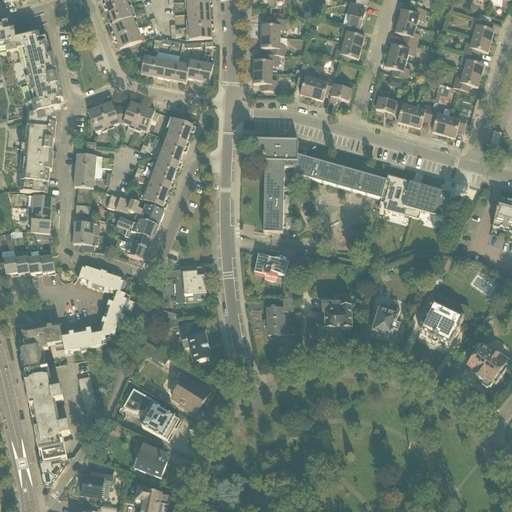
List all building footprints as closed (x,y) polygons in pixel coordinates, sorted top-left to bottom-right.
[(126,0),(122,0),(103,7),(105,11),(106,12),(108,12),(110,16),(130,9),(126,0)] [(209,0),(185,0),(186,10),(188,10),(188,9),(210,8),(209,0)] [(267,0),(269,8),(275,7),(274,1),(277,0),(267,0)] [(355,5),(363,7),(368,8),(370,2),(362,0),(356,0),(355,5)] [(491,5),(502,8),(508,10),(510,0),(491,0),(491,4),(491,5)] [(409,8),(414,10),(422,12),(423,5),(411,2),(409,8)] [(359,31),(361,32),(366,14),(361,13),(363,7),(355,5),(350,3),(347,15),(352,17),(349,28),(359,31)] [(189,20),(211,19),(210,8),(188,9),(188,10),(189,20)] [(110,22),(109,23),(111,28),(112,28),(133,19),(134,19),(130,9),(110,16),(112,21),(110,22)] [(402,12),(399,24),(417,29),(419,22),(424,24),(427,13),(422,12),(414,10),(412,15),(402,12)] [(488,25),(491,26),(492,19),(480,16),(478,22),(488,25)] [(40,41),(39,36),(35,37),(31,18),(18,21),(14,23),(0,25),(0,51),(18,48),(47,42),(47,40),(40,41)] [(135,25),(133,19),(112,28),(114,34),(112,34),(112,36),(113,40),(139,30),(137,24),(135,25)] [(189,22),(187,23),(188,31),(212,30),(211,19),(189,20),(189,22)] [(473,39),(491,44),(495,33),(487,31),(488,25),(478,22),(473,20),(470,31),(475,33),(473,39)] [(270,28),(263,27),(262,39),(280,40),(281,33),(286,33),(287,22),(284,22),(273,21),(271,21),(270,28)] [(399,24),(396,35),(403,37),(406,38),(404,44),(417,48),(420,37),(415,36),(417,29),(399,24)] [(362,51),(365,39),(357,37),(359,31),(349,28),(343,27),(340,38),(346,39),(344,46),(362,51)] [(120,51),(142,43),(140,37),(142,37),(139,30),(113,40),(115,44),(116,45),(118,45),(120,51)] [(212,30),(188,31),(188,36),(189,36),(190,42),(213,41),(212,33),(212,30)] [(262,39),(261,51),(269,51),(269,57),(279,58),(285,58),(285,47),(280,47),(280,40),(262,39)] [(480,53),(488,56),(491,44),(473,39),(471,46),(466,44),(463,55),(479,59),(480,53)] [(59,87),(57,79),(57,77),(58,77),(53,57),(51,57),(47,42),(18,48),(31,104),(25,105),(28,117),(54,111),(60,109),(58,103),(64,102),(60,87),(59,87)] [(392,47),(389,58),(407,64),(409,57),(414,58),(417,48),(404,44),(403,50),(400,49),(392,47)] [(351,60),(359,62),(362,51),(344,46),(342,52),(337,51),(334,62),(349,66),(351,60)] [(482,79),(485,68),(477,65),(479,59),(463,55),(460,66),(465,67),(463,74),(482,79)] [(263,63),(255,63),(254,75),(273,76),(273,69),(278,69),(279,58),(269,57),(263,57),(263,63)] [(145,58),(141,76),(153,79),(156,60),(145,58)] [(389,58),(386,70),(393,72),(392,78),(407,82),(410,72),(405,70),(407,64),(389,58)] [(164,81),(168,63),(156,60),(153,79),(164,81)] [(175,83),(179,65),(168,63),(164,81),(175,83)] [(188,81),(199,83),(202,65),(190,63),(190,67),(188,81)] [(179,65),(175,83),(187,85),(188,81),(190,67),(179,65)] [(210,85),(214,67),(202,65),(199,83),(210,85)] [(301,97),(312,100),(317,82),(319,77),(301,72),(297,88),(303,89),(301,97)] [(470,88),(478,90),(482,79),(463,74),(462,80),(456,79),(453,90),(469,94),(470,88)] [(264,93),(277,94),(278,83),(272,82),(273,76),(254,75),(254,86),(264,87),(264,93)] [(317,82),(312,100),(323,104),(326,93),(332,95),(334,87),(336,82),(325,79),(323,84),(317,82)] [(349,104),(354,86),(348,84),(346,90),(334,87),(332,95),(331,99),(349,104)] [(447,99),(450,89),(439,86),(439,89),(443,90),(440,97),(447,99)] [(387,95),(381,93),(376,112),(394,117),(395,113),(397,105),(385,102),(387,95)] [(398,125),(409,128),(414,110),(408,108),(409,103),(398,100),(397,105),(395,113),(401,114),(398,125)] [(88,113),(91,122),(96,135),(101,133),(102,135),(115,130),(114,128),(122,126),(122,108),(118,108),(118,112),(116,113),(113,104),(88,113)] [(153,121),(155,114),(156,113),(131,104),(128,113),(126,112),(126,108),(122,108),(122,126),(129,128),(129,130),(141,134),(142,133),(148,135),(153,121)] [(409,128),(421,131),(423,123),(429,125),(433,110),(422,107),(421,112),(414,110),(409,128)] [(435,127),(433,134),(444,138),(449,120),(442,118),(444,113),(433,110),(429,125),(435,127)] [(26,121),(26,123),(25,128),(24,128),(20,173),(21,173),(20,194),(48,196),(50,173),(52,173),(54,153),(53,153),(54,143),(55,143),(57,121),(55,114),(54,111),(28,117),(27,117),(26,121)] [(455,141),(458,130),(464,132),(468,119),(457,116),(456,122),(449,120),(444,138),(455,141)] [(188,144),(190,139),(190,137),(192,134),(193,134),(195,134),(196,129),(170,120),(163,141),(189,150),(190,147),(190,146),(190,144),(188,144)] [(498,149),(501,137),(502,135),(494,133),(490,146),(498,149)] [(186,155),(187,154),(189,150),(163,141),(161,147),(157,156),(156,161),(181,170),(183,166),(182,164),(181,164),(184,155),(184,154),(186,155)] [(289,143),(257,142),(257,165),(261,165),(261,164),(266,164),(264,234),(283,235),(285,176),(294,176),(381,201),(387,183),(386,183),(298,158),(299,143),(289,143)] [(96,170),(97,159),(78,157),(77,168),(96,170)] [(175,185),(173,184),(174,183),(175,179),(177,174),(178,175),(180,174),(181,170),(156,161),(154,165),(151,174),(148,181),(174,190),(175,186),(175,185)] [(95,180),(96,170),(77,168),(76,179),(95,180)] [(445,220),(451,201),(452,196),(411,184),(411,183),(388,177),(386,183),(387,183),(381,201),(380,204),(387,206),(385,212),(419,221),(421,213),(445,220)] [(447,191),(450,184),(437,178),(434,185),(447,191)] [(76,179),(75,189),(75,190),(78,190),(91,191),(91,192),(94,192),(95,180),(76,179)] [(174,190),(148,181),(140,201),(166,211),(168,206),(167,205),(166,204),(167,201),(167,200),(169,195),(171,195),(172,194),(173,193),(174,190)] [(138,193),(140,187),(132,184),(131,190),(138,193)] [(140,206),(128,202),(111,197),(110,203),(107,209),(127,216),(126,218),(140,223),(140,222),(150,226),(159,229),(165,214),(146,208),(144,213),(141,212),(142,209),(139,209),(140,206)] [(30,198),(29,208),(29,210),(53,212),(53,205),(54,205),(55,204),(56,200),(30,198)] [(511,203),(501,200),(493,229),(511,234),(511,203)] [(32,223),(54,224),(54,221),(52,220),(53,212),(29,210),(28,212),(28,222),(32,223)] [(101,227),(97,227),(98,220),(85,219),(84,225),(75,224),(75,236),(98,238),(99,238),(101,227)] [(120,221),(118,229),(120,230),(127,233),(128,233),(153,243),(159,229),(150,226),(140,222),(140,223),(138,227),(120,221)] [(27,232),(26,234),(26,235),(36,235),(42,236),(51,237),(51,229),(53,227),(54,224),(32,223),(31,233),(27,232)] [(120,230),(118,229),(117,230),(114,228),(112,235),(117,237),(120,230)] [(133,247),(149,253),(153,243),(128,233),(127,233),(125,239),(135,243),(133,247)] [(11,235),(0,237),(0,244),(7,278),(18,275),(19,275),(16,261),(11,235)] [(95,255),(95,248),(97,248),(98,238),(75,236),(74,247),(83,247),(82,254),(95,255)] [(142,271),(146,262),(149,253),(133,247),(133,248),(113,240),(110,246),(116,248),(116,249),(129,254),(127,257),(129,258),(127,265),(142,271)] [(255,274),(266,277),(278,279),(279,275),(285,277),(289,264),(276,260),(278,254),(271,252),(270,253),(268,252),(266,258),(259,257),(255,274)] [(40,255),(39,256),(38,253),(32,254),(33,260),(28,261),(31,275),(31,277),(43,274),(40,261),(41,261),(40,255)] [(56,276),(52,253),(40,255),(41,261),(40,261),(43,274),(43,276),(55,274),(55,276),(56,276)] [(295,257),(296,272),(296,273),(296,274),(308,274),(308,264),(296,257),(295,257)] [(19,275),(18,275),(19,277),(31,275),(28,261),(28,259),(16,261),(19,275)] [(447,274),(452,263),(444,260),(439,271),(447,274)] [(20,346),(21,351),(23,358),(21,359),(23,369),(25,368),(26,374),(44,371),(40,349),(41,348),(42,352),(49,351),(48,347),(51,347),(53,360),(66,357),(66,354),(69,353),(81,351),(82,354),(88,353),(87,350),(103,347),(108,346),(106,341),(106,337),(111,336),(118,338),(123,323),(125,324),(127,318),(124,317),(129,302),(131,298),(122,295),(126,284),(122,282),(122,281),(107,276),(108,273),(102,271),(101,274),(86,269),(86,270),(81,269),(77,280),(89,284),(88,289),(109,296),(109,294),(115,296),(112,304),(109,303),(100,332),(92,333),(91,331),(66,336),(62,336),(60,326),(23,334),(25,346),(20,346)] [(165,274),(163,282),(178,281),(179,286),(174,286),(176,306),(185,305),(185,297),(193,297),(192,293),(207,292),(205,277),(204,269),(191,270),(192,274),(184,274),(184,272),(165,274)] [(289,274),(289,286),(289,293),(284,293),(284,301),(296,300),(296,274),(296,273),(289,274)] [(510,286),(504,282),(499,291),(504,294),(510,286)] [(438,296),(434,306),(420,333),(431,338),(430,339),(431,339),(431,340),(432,342),(436,344),(438,343),(439,343),(440,343),(444,333),(443,333),(457,305),(438,296)] [(294,322),(287,322),(287,317),(284,317),(284,314),(296,313),(296,300),(284,301),(283,301),(283,311),(267,312),(268,322),(264,322),(265,328),(268,328),(269,338),(270,338),(270,340),(277,339),(277,337),(285,337),(285,336),(295,336),(294,322)] [(317,321),(317,325),(319,328),(325,327),(326,333),(353,332),(352,305),(350,305),(350,303),(343,303),(343,305),(323,305),(323,316),(325,316),(325,318),(319,318),(317,321)] [(382,307),(380,313),(373,334),(376,335),(376,336),(380,337),(381,337),(392,340),(393,336),(397,338),(401,324),(398,323),(401,313),(382,307)] [(151,315),(167,320),(171,322),(174,315),(153,309),(151,315)] [(151,315),(149,322),(165,327),(167,320),(151,315)] [(192,325),(183,328),(179,328),(185,352),(190,350),(193,364),(212,360),(206,337),(196,339),(192,325)] [(177,366),(174,364),(146,347),(142,352),(173,372),(177,366)] [(506,360),(503,358),(500,358),(492,352),(490,355),(483,350),(469,369),(476,374),(474,377),(482,382),(482,386),(487,390),(491,388),(493,384),(496,386),(509,367),(506,365),(508,363),(507,362),(506,360)] [(33,420),(58,416),(56,404),(62,403),(63,400),(62,393),(59,391),(54,393),(49,370),(44,371),(26,374),(26,377),(26,382),(26,386),(33,420)] [(198,416),(201,410),(209,398),(211,399),(213,396),(203,389),(201,392),(185,382),(187,379),(184,377),(183,378),(180,376),(177,380),(175,379),(166,394),(174,399),(173,401),(198,416)] [(96,416),(100,403),(96,404),(91,379),(78,381),(88,428),(90,427),(96,416)] [(159,399),(164,394),(148,382),(144,388),(159,399)] [(136,395),(126,413),(136,418),(143,419),(147,421),(143,429),(163,441),(169,444),(173,437),(173,434),(175,431),(177,430),(181,423),(175,419),(158,410),(160,408),(146,400),(147,398),(138,393),(137,396),(136,395)] [(40,458),(40,463),(40,466),(60,462),(67,461),(68,461),(63,438),(69,437),(70,434),(69,427),(66,425),(60,426),(58,416),(33,420),(40,455),(40,458)] [(115,426),(112,432),(118,435),(121,429),(115,426)] [(164,463),(166,456),(144,448),(135,471),(162,481),(168,464),(164,463)] [(44,486),(52,488),(64,472),(62,471),(60,462),(40,466),(44,486)] [(85,478),(82,497),(101,500),(104,482),(112,483),(113,473),(93,470),(92,476),(93,476),(92,479),(85,478)] [(158,511),(160,505),(169,507),(171,498),(158,495),(158,492),(148,490),(147,493),(139,491),(136,505),(143,507),(142,511),(158,511)]
